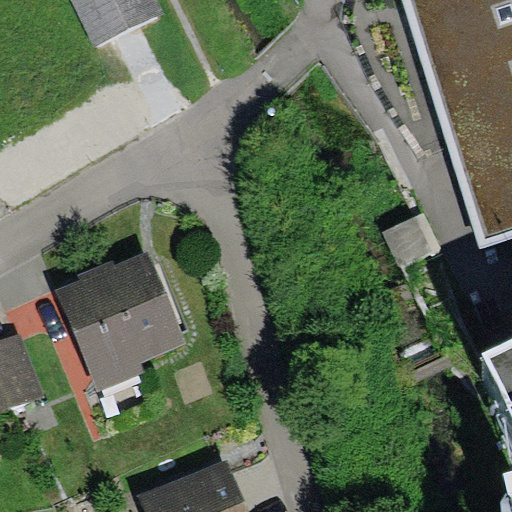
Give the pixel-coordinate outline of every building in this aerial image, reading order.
[(143,0),(74,0),(100,51),(155,25),(143,0)] [(511,0),(400,0),(478,251),(511,240),(511,0)] [(148,273),(65,309),(101,392),(184,356),(148,273)] [(511,368),(488,381),(511,431),(511,368)] [(236,511),(224,481),(151,511),(236,511)]
